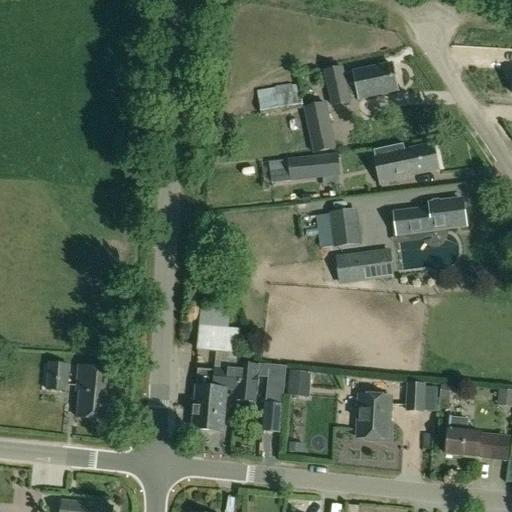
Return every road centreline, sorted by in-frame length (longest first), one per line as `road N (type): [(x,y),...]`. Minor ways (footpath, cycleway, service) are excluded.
road 1 (tertiary): [(159,469),(182,0)]
road 2 (unclassified): [(511,504),(159,469)]
road 3 (unclassified): [(511,172),(409,6)]
road 4 (unclassified): [(159,469),(0,451)]
